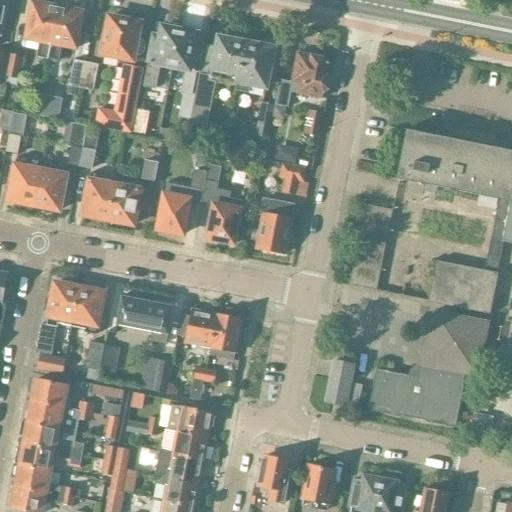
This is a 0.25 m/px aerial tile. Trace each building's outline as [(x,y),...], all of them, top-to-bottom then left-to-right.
[(39,55),(48,57),(58,5),(33,0),(26,38),(44,41),(43,47),(40,46),(39,55)] [(58,5),(48,57),(58,59),(60,50),(56,50),(57,44),(76,48),(84,11),(58,5)] [(130,132),(133,118),(134,116),(138,92),(143,68),(139,67),(142,47),(136,45),(141,22),(133,21),(131,17),(119,14),(116,17),(109,16),(101,53),(125,58),(114,112),(98,108),(94,126),(130,133),(130,132)] [(158,63),(172,66),(180,26),(169,24),(168,27),(161,26),(160,36),(154,35),(144,85),(154,87),(158,63)] [(180,26),(172,66),(187,69),(177,117),(191,120),(195,95),(192,94),(201,44),(195,43),(197,32),(191,31),(190,28),(180,26)] [(213,77),(238,82),(246,42),(219,36),(217,46),(205,44),(195,95),(191,120),(190,122),(208,125),(215,86),(211,85),(213,77)] [(246,42),(238,82),(237,89),(249,92),(251,83),(266,86),(274,47),(246,42)] [(323,57),(297,52),(291,81),(298,82),(296,92),(322,97),(323,91),(329,88),(334,63),(327,61),(323,57)] [(8,54),(3,76),(18,78),(20,79),(24,57),(8,54)] [(68,87),(81,89),(86,63),(73,61),(68,87)] [(86,63),(81,89),(93,91),(98,65),(86,63)] [(3,76),(2,83),(17,86),(18,78),(3,76)] [(279,81),(274,106),(287,108),(292,84),(279,81)] [(273,105),(261,103),(254,135),(267,138),(273,105)] [(136,110),(132,134),(144,136),(149,112),(136,110)] [(12,113),(1,111),(0,118),(0,129),(9,131),(12,113)] [(321,136),(324,114),(310,112),(307,133),(321,136)] [(67,164),(79,166),(85,136),(87,126),(71,124),(67,147),(70,147),(67,164)] [(168,143),(171,130),(160,128),(158,141),(168,143)] [(504,243),(505,238),(511,202),(511,201),(511,150),(507,150),(493,147),(451,139),(436,136),(406,130),(396,179),(499,199),(490,240),(504,243)] [(9,134),(6,150),(6,152),(17,154),(21,136),(9,134)] [(85,136),(79,166),(91,169),(97,139),(85,136)] [(292,149),(289,163),(295,164),(298,150),(292,149)] [(8,200),(33,205),(40,170),(25,167),(27,160),(16,158),(8,200)] [(197,160),(198,169),(206,167),(205,158),(197,160)] [(154,182),(158,163),(145,161),(141,179),(154,182)] [(40,170),(33,205),(59,210),(67,168),(56,166),(41,163),(40,170)] [(282,192),(295,195),(298,182),(303,183),(306,168),(281,163),(279,178),(284,179),(282,192)] [(208,173),(204,191),(202,202),(213,204),(207,239),(234,244),(242,201),(229,198),(231,192),(217,190),(221,168),(209,165),(208,173)] [(204,191),(208,173),(193,170),(190,189),(204,191)] [(82,214),(108,220),(114,185),(100,182),(102,175),(90,172),(82,214)] [(114,185),(108,220),(132,224),(141,182),(116,177),(114,185)] [(178,197),(164,194),(157,229),(183,234),(191,192),(180,190),(178,197)] [(374,287),(389,208),(360,203),(346,281),(374,287)] [(276,206),(275,216),(264,214),(258,248),(283,253),(290,219),(287,218),(289,209),(276,206)] [(499,273),(498,273),(484,270),(436,260),(428,300),(428,302),(490,314),(499,273)] [(54,282),(46,324),(57,326),(58,323),(72,326),(73,320),(79,287),(54,282)] [(73,320),(72,326),(86,329),(85,332),(95,334),(103,291),(79,287),(73,320)] [(173,306),(122,296),(116,325),(152,332),(150,341),(166,344),(173,306)] [(185,342),(209,347),(216,313),(192,309),(185,342)] [(426,422),(455,427),(464,385),(463,385),(465,374),(478,377),(489,322),(433,311),(420,377),(376,369),(368,410),(398,416),(398,415),(426,420),(426,422)] [(208,355),(233,360),(241,318),(216,313),(209,347),(208,355)] [(90,342),(84,368),(99,371),(99,370),(104,346),(104,345),(90,342)] [(119,349),(104,346),(99,370),(114,373),(119,349)] [(62,376),(65,359),(40,354),(37,371),(62,376)] [(160,361),(154,389),(166,392),(171,363),(160,361)] [(330,383),(349,387),(354,364),(334,361),(330,383)] [(199,401),(203,382),(205,369),(196,367),(190,399),(199,401)] [(205,369),(203,382),(213,384),(215,371),(205,369)] [(36,378),(31,401),(67,408),(69,399),(65,398),(68,385),(36,378)] [(346,405),(349,387),(330,383),(326,401),(346,405)] [(353,384),(348,405),(358,407),(362,386),(353,384)] [(122,399),(124,391),(94,385),(92,394),(106,397),(105,400),(117,402),(117,398),(122,399)] [(66,415),(67,408),(31,401),(27,423),(60,429),(62,414),(66,415)] [(80,402),(78,410),(91,413),(93,404),(80,402)] [(102,415),(119,418),(121,406),(105,403),(102,415)] [(213,414),(171,406),(167,429),(176,431),(208,437),(213,414)] [(91,413),(78,410),(76,419),(89,422),(91,413)] [(492,417),(473,413),(469,435),(488,439),(492,417)] [(149,418),(148,426),(158,428),(159,420),(149,418)] [(57,440),(60,429),(27,423),(23,443),(84,456),(86,442),(71,439),(71,443),(57,440)] [(128,423),(127,432),(140,434),(142,425),(128,423)] [(158,428),(148,426),(146,435),(156,437),(158,428)] [(176,431),(172,455),(204,461),(208,437),(176,431)] [(81,470),(84,456),(23,443),(19,465),(51,472),(53,459),(68,462),(67,467),(81,470)] [(115,462),(118,448),(106,446),(103,460),(115,462)] [(118,448),(115,462),(114,467),(125,469),(128,450),(118,448)] [(204,461),(172,455),(160,452),(155,475),(167,477),(199,483),(204,461)] [(290,462),(266,457),(260,486),(273,488),(270,500),(283,503),(288,478),(287,478),(290,462)] [(101,473),(112,476),(113,476),(114,467),(115,462),(103,460),(101,473)] [(19,465),(15,486),(47,492),(51,472),(19,465)] [(334,471),(310,466),(303,499),(317,501),(316,508),(326,510),(328,498),(331,499),(333,490),(331,486),(334,471)] [(113,476),(112,476),(109,490),(120,492),(125,469),(114,467),(113,476)] [(167,477),(163,500),(195,507),(199,483),(167,477)] [(374,511),(381,480),(366,477),(365,481),(355,479),(350,507),(353,507),(351,511),(362,511),(363,509),(374,511)] [(396,483),(381,480),(374,511),(377,511),(399,511),(405,489),(396,487),(396,483)] [(47,492),(15,486),(11,507),(37,511),(43,511),(45,501),(73,507),(75,498),(64,496),(47,492)] [(66,487),(64,496),(75,498),(77,489),(66,487)] [(445,511),(449,493),(425,488),(420,511),(445,511)] [(119,511),(123,492),(120,492),(109,490),(104,511),(119,511)] [(163,500),(160,511),(193,511),(195,507),(163,500)]
